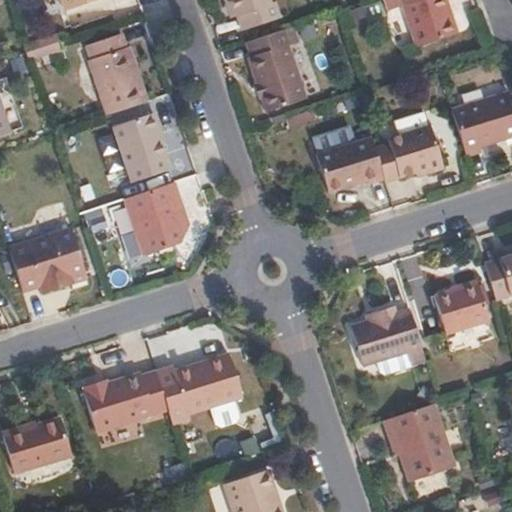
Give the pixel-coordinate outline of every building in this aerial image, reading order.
[(62,0),(65,10),(95,0),(62,0)] [(272,0),(231,0),(236,16),(239,15),(243,29),(282,16),(277,1),(273,3),(272,0)] [(459,32),(448,0),(403,0),(418,45),(459,32)] [(307,97),(290,44),(299,41),(294,26),(248,41),(253,55),(251,56),(259,82),(260,82),(264,95),(269,110),(307,97)] [(139,72),(131,46),(128,46),(124,33),(88,45),(90,47),(87,48),(109,114),(149,101),(142,80),(139,81),(137,73),(139,72)] [(264,95),(260,82),(259,82),(254,84),(259,97),(264,95)] [(511,134),(511,95),(510,90),(454,108),(468,154),(483,150),(482,144),(511,134)] [(0,97),(0,137),(11,134),(0,97)] [(165,138),(156,112),(151,114),(159,140),(162,139),(165,138)] [(171,169),(162,139),(159,140),(151,114),(116,126),(134,181),(171,169)] [(440,169),(443,159),(431,124),(389,138),(391,142),(376,146),(386,177),(387,181),(417,173),(416,171),(428,168),(434,171),(440,169)] [(95,135),(104,171),(119,167),(111,132),(95,135)] [(376,146),(374,137),(318,154),(329,190),(368,178),(369,182),(386,177),(376,146)] [(418,176),(434,171),(428,168),(416,171),(417,173),(418,176)] [(187,236),(175,199),(181,197),(175,181),(126,198),(145,256),(183,243),(187,236)] [(191,228),(181,197),(175,199),(187,236),(191,228)] [(87,272),(73,227),(10,247),(24,291),(42,286),(43,288),(73,278),(73,276),(87,272)] [(511,294),(511,255),(487,263),(498,299),(511,294)] [(480,282),(437,295),(450,334),(493,322),(480,282)] [(427,355),(413,310),(398,315),(395,307),(375,313),(376,319),(368,322),(353,326),(365,367),(410,353),(412,360),(427,355)] [(376,319),(375,313),(366,315),(368,322),(376,319)] [(247,406),(231,354),(202,362),(204,368),(178,376),(176,370),(175,366),(158,371),(170,410),(174,424),(191,419),(192,423),(213,416),(238,409),(247,406)] [(204,368),(202,362),(176,370),(178,376),(204,368)] [(170,410),(158,371),(143,375),(141,372),(109,382),(102,385),(100,380),(84,384),(86,389),(84,390),(97,432),(170,410)] [(460,468),(437,403),(385,420),(390,437),(397,435),(403,454),(413,484),(460,468)] [(243,426),(238,409),(213,416),(219,435),(225,437),(240,433),(243,426)] [(62,411),(4,429),(16,467),(73,449),(62,411)] [(403,454),(397,435),(390,437),(397,456),(403,454)] [(285,511),(282,501),(278,503),(274,489),(278,488),(271,468),(226,482),(235,511),(285,511)] [(501,487),(497,477),(485,481),(488,492),(501,487)]
